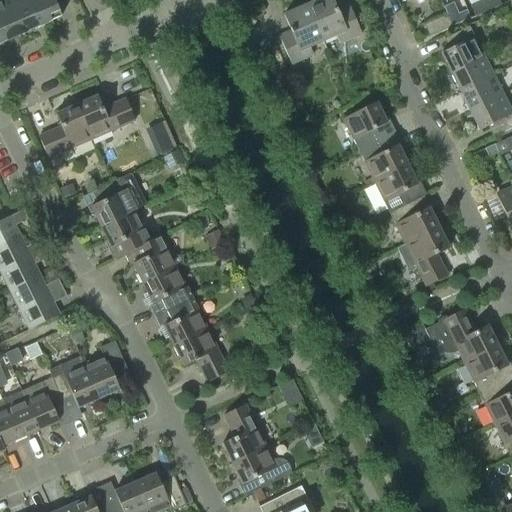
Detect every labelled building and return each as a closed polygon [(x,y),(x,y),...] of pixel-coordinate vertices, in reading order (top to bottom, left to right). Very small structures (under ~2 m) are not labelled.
[(9,0),(1,4),(15,37),(37,27),(25,0),(9,0)] [(25,0),(37,27),(60,17),(52,0),(25,0)] [(317,0),(312,0),(305,3),(322,43),(335,37),(345,33),(338,17),(330,0),(319,0),(318,1),(317,0)] [(488,11),(483,0),(482,0),(469,6),(474,17),(488,11)] [(497,0),(483,0),(488,11),(500,6),(497,0)] [(283,16),(292,37),(281,41),(279,37),(277,37),(290,66),(312,56),(308,48),(322,43),(305,3),(293,9),(294,11),(283,16)] [(0,43),(15,37),(1,4),(0,4),(0,43)] [(345,33),(335,37),(338,45),(360,35),(348,7),(347,7),(349,12),(338,17),(345,33)] [(451,27),(460,23),(457,15),(448,19),(451,27)] [(428,37),(451,27),(446,16),(423,26),(428,37)] [(371,18),(363,21),(366,31),(375,28),(371,18)] [(443,40),(448,51),(440,55),(450,75),(483,58),(468,27),(443,40)] [(492,77),(483,58),(450,75),(459,93),(492,77)] [(492,77),(459,93),(468,111),(501,95),(492,77)] [(511,116),(501,95),(468,111),(478,131),(486,127),(492,138),(511,127),(511,116)] [(96,97),(75,106),(90,141),(133,122),(124,100),(101,110),(96,97)] [(388,122),(385,123),(375,104),(341,121),(357,152),(394,134),(388,122)] [(55,115),(60,128),(38,137),(47,159),(90,141),(75,106),(55,115)] [(394,134),(357,152),(373,183),(406,166),(397,147),(400,146),(394,134)] [(166,136),(151,143),(156,155),(172,148),(166,136)] [(484,150),(487,158),(497,154),(494,146),(484,150)] [(177,151),(163,158),(169,169),(183,162),(177,151)] [(406,166),(373,183),(388,214),(425,196),(419,184),(416,185),(406,166)] [(129,175),(118,180),(81,198),(87,210),(90,208),(100,228),(134,211),(144,206),(129,175)] [(74,186),(61,191),(64,199),(77,193),(74,186)] [(511,187),(495,195),(508,227),(511,225),(511,187)] [(431,207),(425,196),(388,214),(404,246),(438,229),(428,209),(431,207)] [(22,211),(8,218),(0,221),(0,246),(18,238),(13,227),(27,220),(22,211)] [(149,242),(134,211),(100,228),(110,248),(106,250),(112,261),(123,256),(123,255),(149,242)] [(438,229),(404,246),(397,249),(406,269),(414,266),(425,288),(446,277),(435,255),(448,249),(438,229)] [(216,232),(205,237),(211,249),(222,244),(223,243),(217,231),(216,232)] [(159,236),(149,242),(123,255),(123,256),(128,267),(131,265),(141,285),(175,268),(159,236)] [(23,249),(18,238),(0,246),(0,271),(28,257),(42,250),(38,241),(23,249)] [(28,257),(0,271),(0,274),(1,274),(9,291),(37,277),(32,266),(46,259),(42,250),(28,257)] [(191,299),(175,268),(141,285),(151,305),(148,306),(154,318),(191,299)] [(43,287),(37,277),(9,291),(19,310),(61,289),(57,280),(43,287)] [(66,297),(61,289),(19,310),(29,330),(57,316),(51,305),(66,297)] [(248,296),(242,299),(246,309),(253,306),(254,305),(249,296),(248,296)] [(191,299),(154,318),(159,329),(162,327),(172,347),(206,330),(191,299)] [(452,344),(474,333),(463,311),(442,322),(452,344)] [(413,345),(427,337),(420,323),(406,330),(413,345)] [(76,326),(68,329),(75,342),(82,339),(76,326)] [(486,327),(474,333),(452,344),(462,364),(496,347),(486,327)] [(206,330),(172,347),(182,367),(195,361),(206,383),(227,372),(206,330)] [(83,365),(97,400),(118,391),(115,383),(129,377),(113,342),(98,349),(102,357),(83,365)] [(506,367),(496,347),(462,364),(478,395),(511,377),(511,370),(509,365),(506,367)] [(17,349),(5,355),(10,366),(22,361),(17,350),(17,349)] [(58,366),(62,374),(71,396),(77,409),(97,400),(83,365),(79,357),(58,366)] [(71,396),(62,374),(58,366),(48,371),(51,379),(60,401),(71,396)] [(511,377),(478,395),(493,426),(511,416),(511,377)] [(40,384),(20,392),(24,400),(37,431),(57,423),(50,406),(60,401),(51,379),(40,384)] [(292,381),(278,388),(282,397),(296,390),(295,389),(292,381)] [(37,431),(24,400),(20,392),(0,401),(3,408),(5,408),(19,439),(37,431)] [(441,401),(428,407),(432,416),(445,410),(441,401)] [(222,417),(233,438),(221,444),(231,465),(265,448),(244,406),(222,417)] [(3,408),(0,409),(0,447),(2,452),(3,451),(1,447),(19,439),(5,408),(3,408)] [(447,413),(434,420),(438,428),(451,422),(447,413)] [(509,457),(511,455),(511,416),(493,426),(509,457)] [(313,425),(302,430),(306,439),(318,434),(313,425)] [(265,448),(231,465),(241,485),(274,468),(265,448)] [(274,468),(241,485),(238,486),(243,498),(280,479),(274,468)] [(172,477),(158,483),(155,474),(134,483),(146,511),(162,511),(168,510),(169,511),(170,511),(185,506),(172,477)] [(485,485),(491,497),(503,492),(497,480),(485,485)] [(119,505),(108,510),(108,511),(146,511),(134,483),(113,492),(119,505)] [(309,506),(306,500),(300,487),(258,508),(259,511),(311,511),(309,506)] [(95,511),(90,497),(70,506),(72,511),(95,511)]
